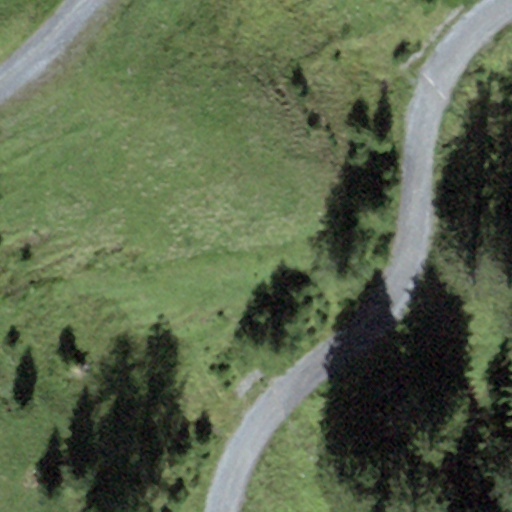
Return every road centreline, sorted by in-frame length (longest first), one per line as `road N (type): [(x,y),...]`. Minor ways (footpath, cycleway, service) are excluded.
road 1 (track): [(511,25),(477,53),(438,110),(410,286),(367,340),(287,405),(237,476),(228,511)]
road 2 (track): [(0,96),(100,0)]
